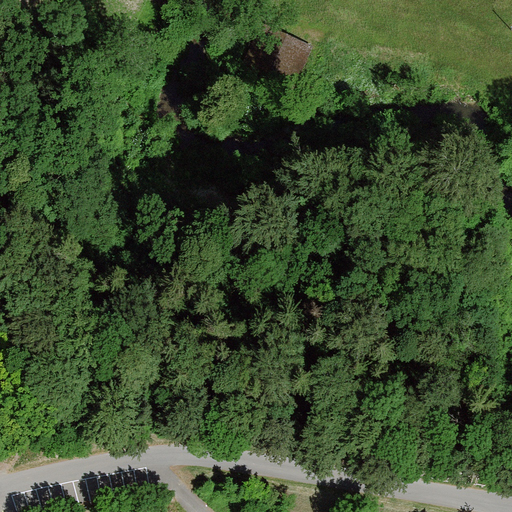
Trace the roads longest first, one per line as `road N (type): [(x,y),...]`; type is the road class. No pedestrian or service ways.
road 1 (residential): [(511,502),(172,454),(0,483)]
road 2 (track): [(0,483),(37,400),(23,313),(0,268)]
